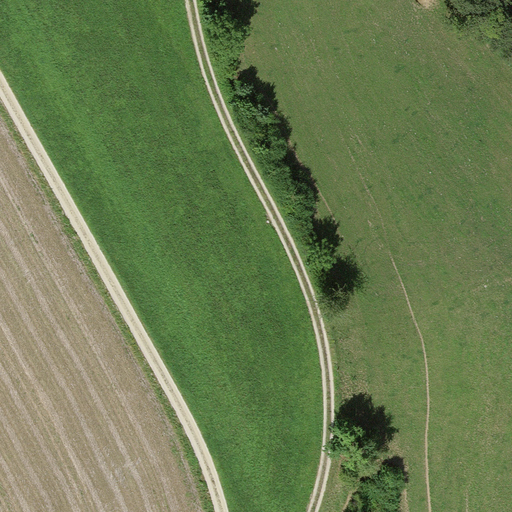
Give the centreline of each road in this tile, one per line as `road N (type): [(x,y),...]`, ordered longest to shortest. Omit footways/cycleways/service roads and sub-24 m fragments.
road 1 (track): [(307,511),(324,421),(313,324),(212,100),(188,0)]
road 2 (track): [(218,511),(202,454),(0,93)]
